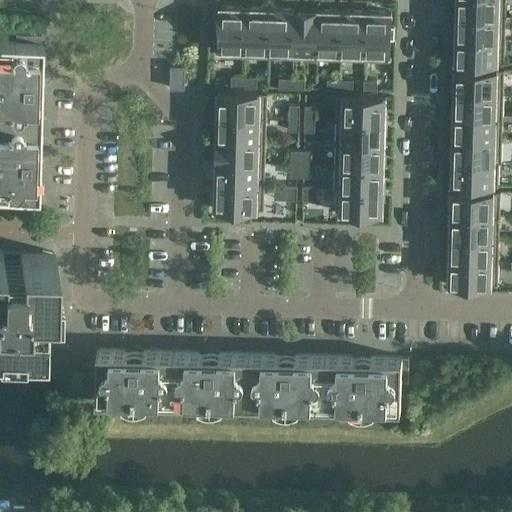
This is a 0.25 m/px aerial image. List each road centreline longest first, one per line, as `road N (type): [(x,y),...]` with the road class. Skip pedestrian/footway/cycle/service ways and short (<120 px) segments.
road 1 (residential): [(175,304),(84,301),(89,84),(142,73)]
road 2 (residential): [(415,310),(421,0)]
road 3 (residential): [(175,304),(181,127)]
